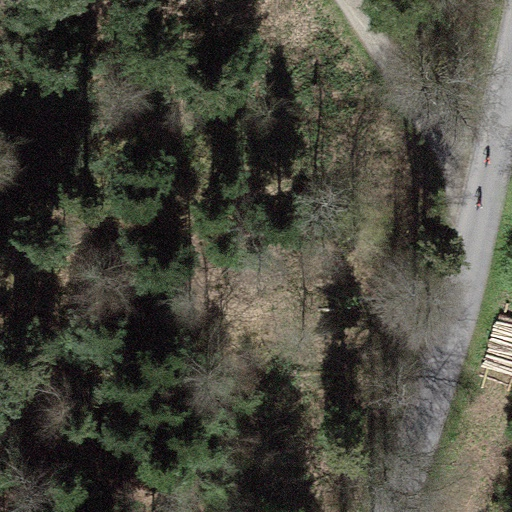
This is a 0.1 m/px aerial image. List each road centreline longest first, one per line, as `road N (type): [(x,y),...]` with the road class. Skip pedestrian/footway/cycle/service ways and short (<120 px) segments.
road 1 (track): [(305,0),(413,79),(478,276)]
road 2 (track): [(478,276),(400,511)]
road 3 (track): [(511,114),(478,276)]
